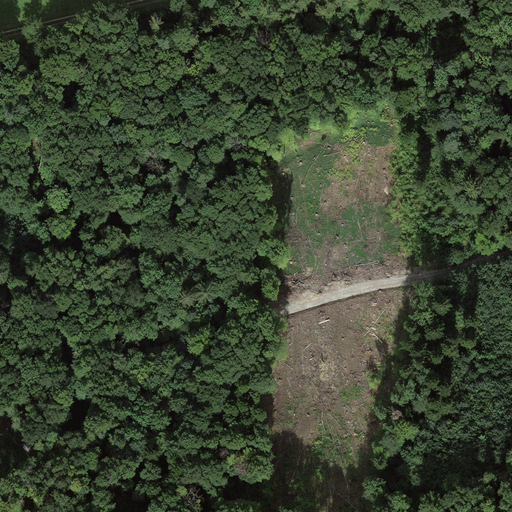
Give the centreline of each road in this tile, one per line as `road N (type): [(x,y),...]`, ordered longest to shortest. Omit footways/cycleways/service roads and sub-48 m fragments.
road 1 (track): [(511,251),(0,365)]
road 2 (track): [(0,31),(171,0)]
